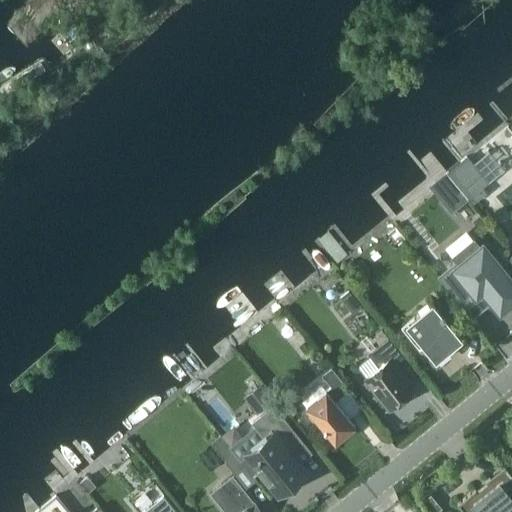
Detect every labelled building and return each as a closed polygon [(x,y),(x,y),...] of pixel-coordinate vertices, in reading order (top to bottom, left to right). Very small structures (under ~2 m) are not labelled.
[(53,83),(43,91),(53,102),(62,93),(53,83)] [(8,122),(18,132),(22,128),(12,118),(8,122)] [(447,172),(472,203),(485,192),(481,187),(487,182),(466,157),(447,172)] [(446,172),(430,185),(451,211),(467,198),(446,172)] [(455,264),(439,277),(459,301),(473,289),(476,293),(483,288),(500,309),(511,298),(511,280),(483,245),(479,247),(474,240),(453,258),(458,264),(456,266),(455,264)] [(349,305),(361,319),(368,313),(356,299),(349,305)] [(435,362),(462,339),(432,302),(404,324),(435,362)] [(390,408),(414,390),(394,364),(403,357),(382,330),(373,336),(379,344),(367,353),(378,367),(366,377),(390,408)] [(335,443),(355,426),(334,401),(349,388),(331,366),(321,374),(331,385),(305,406),(335,443)] [(261,383),(243,397),(257,415),(275,400),(261,383)] [(265,438),(237,459),(255,482),(257,480),(254,476),(258,472),(276,495),(280,492),(282,493),(293,485),(292,483),(299,477),(306,471),(294,455),(306,445),(295,431),(273,404),(252,421),(265,438)] [(210,444),(224,461),(234,474),(211,493),(226,511),(260,511),(252,501),(251,502),(243,492),(255,482),(232,454),(219,437),(210,444)] [(476,488),(457,503),(464,511),(511,511),(511,498),(508,494),(511,490),(511,473),(505,465),(486,480),(492,487),(481,495),(476,488)] [(87,476),(79,482),(88,492),(96,486),(87,476)] [(144,511),(175,511),(177,511),(164,494),(144,511)] [(431,494),(423,500),(432,511),(436,511),(442,508),(431,494)] [(68,511),(55,496),(35,511),(99,511),(95,507),(89,511),(68,511)]
